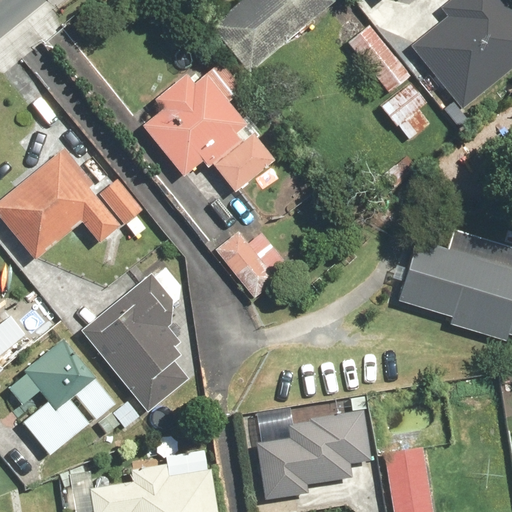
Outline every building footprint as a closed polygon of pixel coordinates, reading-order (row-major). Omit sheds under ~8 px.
[(241,0),(207,28),(246,75),(334,3),(331,0),(241,0)] [(409,46),(459,109),(511,67),(511,11),(503,0),(450,0),(440,8),(446,17),(409,46)] [(368,26),(346,43),(388,95),(409,78),(368,26)] [(158,112),(140,126),(180,178),(246,128),(206,76),(194,85),(185,74),(150,101),(158,112)] [(409,83),(378,107),(394,129),(426,104),(409,83)] [(253,134),(211,166),(232,193),(274,162),(253,134)] [(64,149),(0,199),(0,222),(31,262),(80,223),(97,244),(118,227),(88,189),(93,186),(64,149)] [(117,178),(97,194),(123,227),(143,211),(117,178)] [(415,242),(397,302),(511,336),(511,248),(452,230),(446,251),(415,242)] [(237,231),(213,249),(252,299),(276,281),(237,231)] [(150,274),(78,332),(145,413),(187,379),(172,361),(179,356),(172,347),(178,342),(166,328),(169,325),(171,300),(150,274)] [(0,356),(25,335),(11,318),(0,326),(0,356)] [(63,339),(22,372),(54,411),(94,378),(63,339)] [(488,377),(459,379),(460,398),(489,396),(488,377)] [(139,419),(125,402),(97,423),(107,436),(120,426),(124,431),(139,419)] [(256,442),(264,502),(308,496),(307,485),(351,479),(349,463),(366,461),(360,417),(285,427),(287,438),(256,442)] [(432,511),(421,449),(383,455),(393,511),(432,511)] [(88,489),(91,511),(213,511),(207,471),(172,476),(170,462),(129,469),(132,483),(88,489)]
